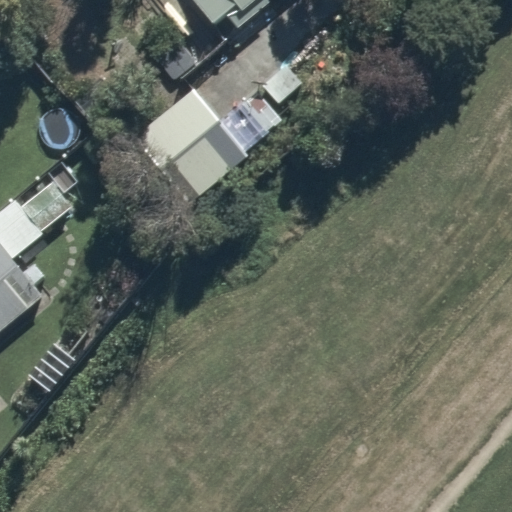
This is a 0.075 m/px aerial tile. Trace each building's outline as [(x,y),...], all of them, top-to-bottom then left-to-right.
[(196,0),(192,3),(216,31),(229,21),(242,35),(275,8),(269,1),(269,0),(196,0)] [(25,213),(46,237),(77,211),(57,188),(25,213)] [(0,212),(0,243),(17,263),(48,239),(46,237),(25,213),(14,200),(0,212)] [(0,243),(0,340),(48,300),(17,263),(0,243)] [(55,396),(78,367),(56,351),(34,381),(55,396)]
